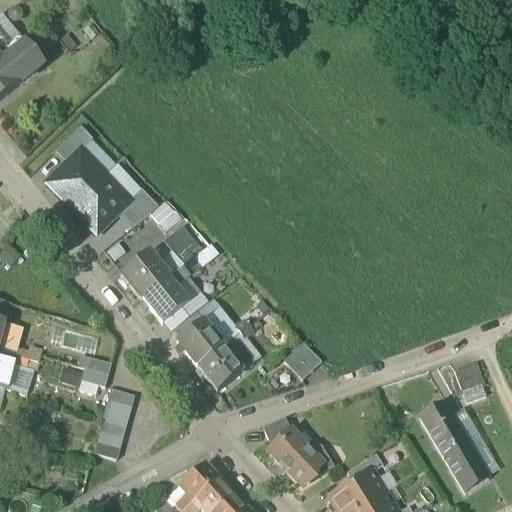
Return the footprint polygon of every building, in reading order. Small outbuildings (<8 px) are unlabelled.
[(0,0),(2,9),(14,7),(12,0),(0,0)] [(19,41),(7,52),(0,43),(0,64),(20,89),(43,71),(19,41)] [(0,64),(0,105),(20,89),(0,64)] [(55,157),(66,169),(81,154),(92,144),(80,132),(55,157)] [(106,180),(81,154),(66,169),(46,188),(71,214),(106,180)] [(131,206),(106,180),(71,214),(96,240),(116,220),(131,206)] [(143,194),(131,206),(116,220),(131,233),(158,210),(143,194)] [(164,207),(151,220),(158,228),(173,216),(164,207)] [(158,228),(157,229),(164,238),(181,224),(174,215),(173,216),(158,228)] [(195,246),(182,231),(163,245),(171,255),(179,264),(188,257),(193,262),(200,257),(193,248),(195,246)] [(171,255),(157,267),(148,257),(121,279),(141,304),(142,304),(181,272),(183,270),(179,264),(171,255)] [(188,257),(179,264),(183,270),(193,262),(188,257)] [(193,262),(183,270),(188,275),(197,267),(193,262)] [(225,265),(207,280),(222,296),(240,281),(225,265)] [(188,282),(181,272),(168,282),(176,292),(188,282)] [(176,292),(168,282),(142,304),(162,328),(188,307),(176,292)] [(188,282),(176,292),(188,307),(200,297),(188,282)] [(10,308),(0,305),(0,325),(4,327),(10,308)] [(244,325),(234,332),(239,338),(248,330),(244,325)] [(204,327),(178,348),(197,372),(223,350),(204,327)] [(20,332),(4,328),(0,343),(0,356),(13,360),(20,332)] [(248,330),(239,338),(243,343),(253,336),(248,330)] [(253,367),(233,343),(224,351),(243,375),(253,367)] [(303,348),(284,366),(302,385),(321,366),(303,348)] [(224,351),(223,350),(197,372),(217,397),(243,375),(224,351)] [(41,356),(30,353),(29,358),(29,359),(28,365),(37,368),(41,356)] [(29,358),(17,355),(16,363),(27,366),(28,365),(29,359),(29,358)] [(110,369),(81,361),(77,372),(85,374),(107,381),(110,369)] [(14,367),(0,362),(0,391),(8,394),(14,370),(14,367)] [(27,366),(16,363),(14,367),(14,370),(26,373),(27,366)] [(37,368),(28,365),(27,366),(26,373),(34,375),(36,375),(38,368),(37,368)] [(476,367),(454,376),(462,398),(481,391),(485,390),(476,367)] [(14,370),(8,394),(26,400),(34,375),(26,373),(14,370)] [(107,381),(85,374),(82,386),(97,390),(104,392),(107,381)] [(97,390),(82,386),(79,395),(94,400),(97,390)] [(481,391),(462,398),(466,408),(485,401),(481,391)] [(133,401),(111,394),(94,458),(115,465),(133,401)] [(443,409),(419,424),(436,452),(448,445),(460,437),(451,422),(443,409)] [(497,472),(462,415),(451,422),(460,437),(474,460),(483,454),(493,470),(483,475),(485,479),(497,472)] [(12,422),(0,419),(0,427),(10,430),(12,422)] [(284,423),(262,433),(271,453),(289,436),(290,436),(284,423)] [(271,453),(268,456),(302,493),(334,472),(320,450),(309,457),(290,436),(289,436),(271,453)] [(474,460),(460,437),(448,445),(461,467),(450,474),(449,474),(465,500),(489,486),(485,479),(483,475),(474,460)] [(448,445),(436,452),(450,474),(461,467),(448,445)] [(483,454),(474,460),(483,475),(493,470),(483,454)] [(376,461),(346,479),(352,489),(371,478),(371,479),(383,472),(376,461)] [(204,468),(179,492),(186,499),(193,506),(218,483),(204,468)] [(352,489),(330,503),(335,511),(362,511),(384,499),(371,479),(371,478),(352,489)] [(218,483),(193,506),(198,511),(217,511),(233,498),(218,483)] [(246,511),(233,498),(217,511),(246,511)] [(186,499),(176,509),(178,511),(187,511),(193,506),(186,499)] [(391,511),(384,499),(362,511),(391,511)]
